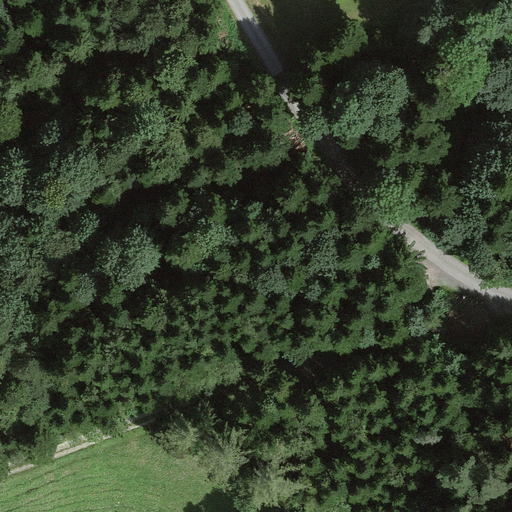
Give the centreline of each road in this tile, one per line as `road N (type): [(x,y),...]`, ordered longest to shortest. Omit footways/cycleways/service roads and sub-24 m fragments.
road 1 (track): [(511,312),(147,421),(0,476)]
road 2 (unclassified): [(233,0),(357,180),(425,251),(511,303)]
